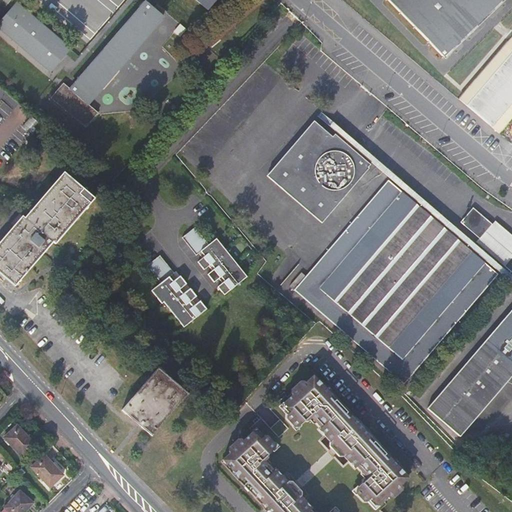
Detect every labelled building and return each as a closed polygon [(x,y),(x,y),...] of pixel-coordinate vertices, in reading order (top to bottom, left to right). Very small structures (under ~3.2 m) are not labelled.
[(215,0),(194,0),(207,10),(215,0)] [(500,0),(387,0),(440,56),(500,0)] [(153,9),(145,2),(70,90),(63,84),(51,99),(85,128),(97,113),(87,104),(166,13),(157,5),(153,9)] [(70,49),(16,3),(0,20),(0,30),(50,73),(70,49)] [(262,38),(282,16),(277,12),(257,32),(262,38)] [(511,113),(511,32),(454,98),(494,134),(511,113)] [(306,92),(375,153),(402,121),(333,61),(306,92)] [(250,154),(279,122),(257,103),(230,135),(250,154)] [(220,120),(203,105),(136,182),(154,197),(220,120)] [(315,118),(267,176),(323,223),(371,164),(315,118)] [(54,235),(96,192),(66,163),(24,206),(27,209),(0,236),(0,264),(15,279),(56,237),(54,235)] [(443,228),(433,219),(389,181),(296,289),(403,383),(497,275),(443,228)] [(478,240),(489,226),(471,211),(460,224),(478,240)] [(445,225),(435,217),(433,219),(443,228),(445,225)] [(511,255),(511,238),(492,222),(489,226),(478,240),(475,243),(503,267),(511,255)] [(166,241),(151,228),(125,258),(140,271),(166,241)] [(242,349),(257,330),(234,311),(258,283),(254,279),(251,282),(228,261),(206,286),(183,266),(167,284),(242,349)] [(511,307),(425,409),(457,438),(511,373),(511,307)] [(116,409),(146,437),(185,394),(154,367),(116,409)] [(303,415),(306,419),(312,414),(321,425),(317,428),(329,442),(327,444),(340,459),(343,456),(354,469),(358,465),(369,477),(355,489),(364,500),(370,495),(377,502),(386,495),(390,499),(406,486),(402,481),(409,475),(313,372),(284,400),(291,408),(285,413),(294,423),(303,415)] [(281,434),(290,426),(282,417),(273,424),(281,434)] [(36,446),(18,426),(5,438),(23,458),(36,446)] [(275,511),(341,511),(336,506),(328,511),(317,511),(312,506),(316,503),(306,492),(308,489),(295,475),(292,478),(280,464),(275,468),(265,456),(268,453),(265,448),(275,439),(268,431),(261,437),(254,429),(225,457),(275,511)] [(64,476),(45,456),(32,468),(51,488),(64,476)] [(5,508),(9,511),(25,511),(33,504),(20,492),(5,508)]
